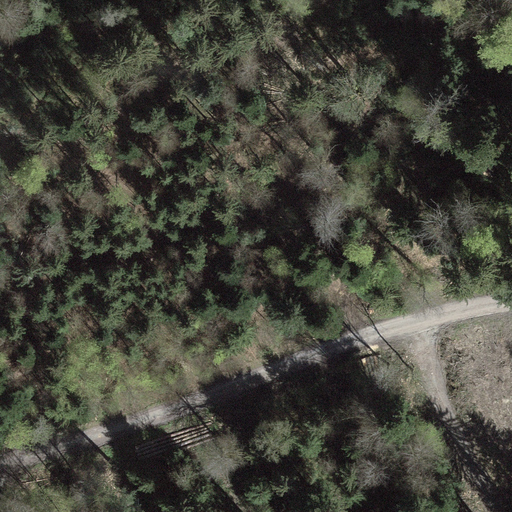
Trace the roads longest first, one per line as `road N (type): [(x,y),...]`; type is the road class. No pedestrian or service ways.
road 1 (track): [(0,460),(404,328),(511,302)]
road 2 (track): [(415,325),(505,511)]
